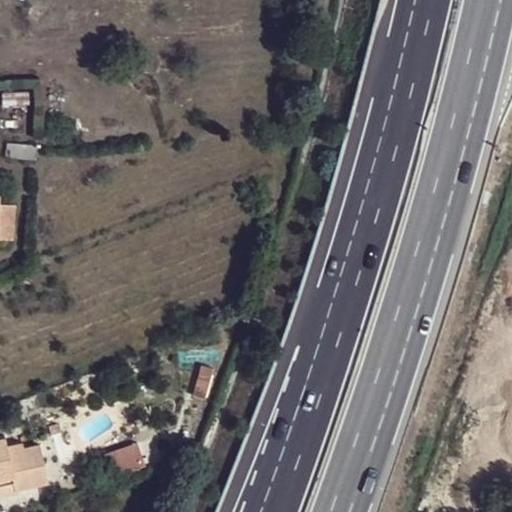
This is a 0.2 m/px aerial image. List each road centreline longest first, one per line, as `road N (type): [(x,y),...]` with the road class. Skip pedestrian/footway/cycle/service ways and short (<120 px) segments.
road 1 (motorway): [(427,0),(406,99),(267,511)]
road 2 (motorway): [(346,511),(456,201),(496,0)]
road 3 (track): [(416,511),(511,243)]
